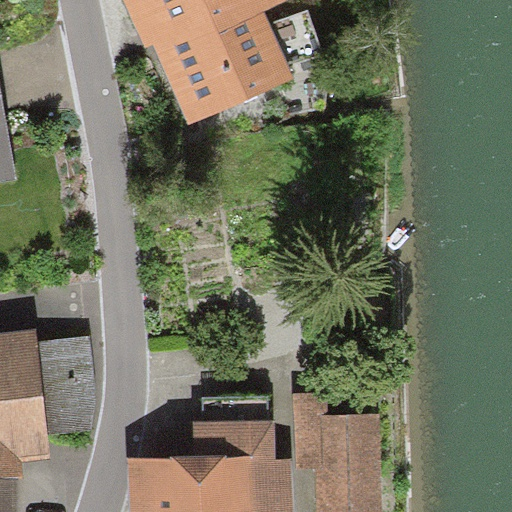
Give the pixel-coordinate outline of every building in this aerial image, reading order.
[(189,127),(295,83),(289,70),(324,59),(309,14),(271,29),(266,18),(303,0),(124,0),(148,54),(156,50),(189,127)] [(0,182),(17,179),(0,86),(0,182)] [(0,341),(0,457),(46,452),(44,429),(34,349),(33,338),(0,341)] [(34,349),(44,429),(90,423),(80,343),(34,349)] [(314,467),(315,511),(379,511),(376,420),(323,422),(322,400),(293,401),(296,467),(314,467)] [(285,511),(284,461),(271,461),(269,428),(196,431),(197,464),(138,467),(140,511),(285,511)]
